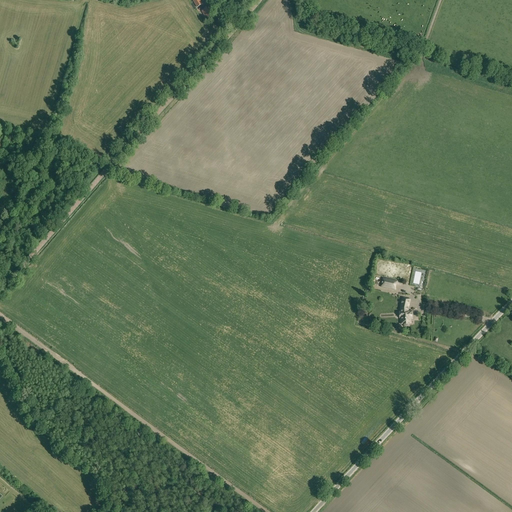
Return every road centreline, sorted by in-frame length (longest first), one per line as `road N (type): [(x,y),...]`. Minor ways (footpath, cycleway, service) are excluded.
road 1 (unclassified): [(9,281),(260,0)]
road 2 (track): [(0,313),(268,511)]
road 3 (unclassified): [(314,511),(511,302)]
